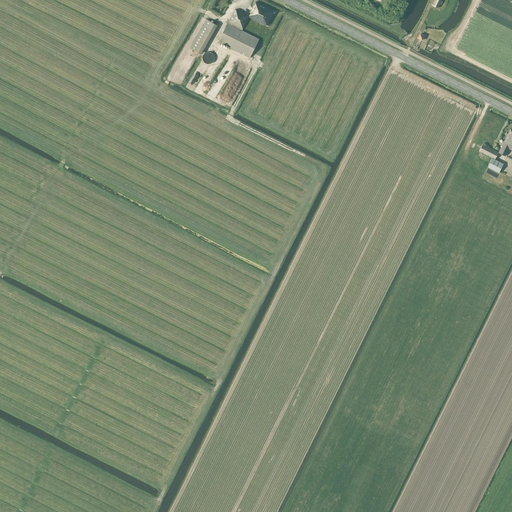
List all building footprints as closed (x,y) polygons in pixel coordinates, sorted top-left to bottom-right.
[(442,2),(441,1),(441,0),(434,0),(432,5),(438,8),(440,4),(441,4),(442,2)] [(267,26),(274,11),(256,2),(250,12),(251,12),(249,15),(250,15),(249,17),(267,26)] [(259,39),(242,30),(249,17),(250,15),(249,15),(240,10),(239,11),(235,9),(229,22),(228,23),(218,42),(250,58),(259,39)] [(207,19),(190,48),(201,54),(217,25),(207,19)] [(212,59),(212,57),(212,56),(211,55),(211,54),(209,53),(208,52),(206,52),(205,52),(204,53),(202,55),(202,56),(202,57),(202,58),(202,59),(203,61),(204,62),(206,62),(208,62),(210,61),(211,61),(212,60),(212,59)] [(511,129),(510,129),(498,152),(499,152),(506,156),(509,149),(511,150),(511,149),(511,129)] [(483,144),(479,151),(492,158),(495,159),(496,158),(499,152),(498,152),(483,144)] [(492,158),(488,167),(499,173),(504,164),(495,159),(492,158)]
